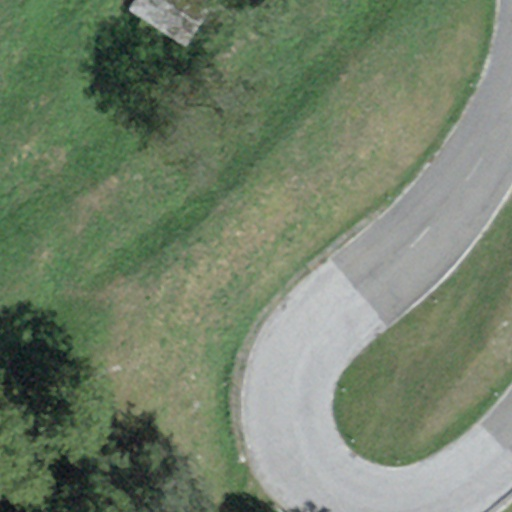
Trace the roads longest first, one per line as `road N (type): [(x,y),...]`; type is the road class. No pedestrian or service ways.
road 1 (tertiary): [(511,85),(450,192),(305,343),(283,386),(282,427),(299,467),(339,499),(382,511)]
road 2 (tertiary): [(409,511),(468,483),(511,441)]
